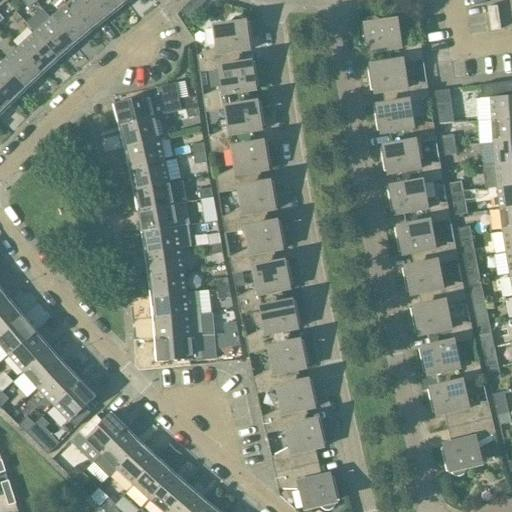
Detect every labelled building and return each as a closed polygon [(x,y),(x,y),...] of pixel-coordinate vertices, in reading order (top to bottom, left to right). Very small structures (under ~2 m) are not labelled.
[(94,0),(73,0),(69,4),(92,32),(109,19),(94,0)] [(126,5),(122,0),(94,0),(109,19),(126,5)] [(69,4),(52,18),(76,46),(92,32),(69,4)] [(501,30),(497,6),(486,7),(490,31),(501,30)] [(218,47),(198,56),(200,72),(222,69),(221,69),(244,65),(244,64),(243,52),(250,51),(248,37),(252,37),(250,23),(246,23),(246,22),(245,21),(244,20),(243,19),(242,18),(241,17),(238,17),(237,17),(236,17),(235,18),(233,19),(232,20),(232,21),(231,22),(231,24),(231,25),(216,28),(218,47)] [(400,41),(397,21),(381,24),(381,22),(380,20),(379,19),(377,18),(375,17),(374,17),(373,17),(372,18),(370,18),(369,19),(368,20),(367,21),(367,23),(367,24),(367,26),(363,26),(365,40),(369,40),(371,53),(378,52),(380,65),(380,66),(403,62),(403,63),(424,60),(422,43),(400,41)] [(76,46),(52,18),(35,32),(59,60),(76,46)] [(44,75),(59,60),(35,32),(19,48),(44,75)] [(3,63),(28,90),(44,75),(19,48),(3,63)] [(386,106),(409,103),(430,100),(428,83),(405,81),(403,63),(403,62),(380,66),(380,65),(369,67),(371,81),(375,80),(377,94),(384,93),(386,106)] [(0,65),(0,92),(12,105),(28,90),(3,63),(0,65)] [(244,65),(221,69),(222,69),(224,88),(204,96),(206,113),(228,110),(227,109),(250,105),(250,104),(248,92),(256,91),(253,77),(257,77),(255,63),(244,64),(244,65)] [(511,82),(481,86),(481,99),(491,98),(492,120),(511,119),(511,82)] [(127,102),(114,105),(120,127),(155,117),(163,116),(182,111),(175,84),(147,91),(147,94),(148,95),(129,99),(127,100),(127,102)] [(434,93),(435,102),(447,101),(446,91),(434,93)] [(0,117),(12,105),(0,92),(0,117)] [(198,96),(186,98),(187,108),(199,106),(198,96)] [(227,109),(228,110),(230,128),(210,137),(212,153),(234,150),(234,149),(257,145),(257,144),(254,132),(262,131),(259,117),(263,117),(261,103),(250,104),(250,105),(227,109)] [(393,147),(416,143),(416,144),(437,140),(434,123),(412,121),(409,103),(386,106),(375,107),(377,121),(381,121),(383,134),(390,133),(393,146),(393,147)] [(189,118),(201,116),(199,106),(187,108),(189,118)] [(155,117),(120,127),(125,148),(161,140),(169,138),(163,116),(155,117)] [(511,119),(492,120),(494,143),(495,143),(511,141),(511,119)] [(443,137),(444,147),(456,145),(455,135),(443,137)] [(161,140),(125,148),(130,169),(165,161),(161,140)] [(494,144),(480,145),(482,167),(496,166),(496,165),(510,163),(511,163),(511,141),(495,143),(494,143),(494,144)] [(205,143),(193,145),(194,155),(206,153),(205,143)] [(234,149),(234,150),(236,168),(216,177),(219,194),(240,190),(240,189),(263,185),(263,184),(261,172),(268,171),(266,157),(270,156),(267,143),(257,144),(257,145),(234,149)] [(400,187),(422,183),(423,184),(444,180),(441,163),(419,162),(416,144),(416,143),(393,147),(393,146),(382,148),(384,162),(388,162),(390,175),(398,174),(400,187)] [(446,157),(458,155),(456,145),(444,147),(446,157)] [(196,165),(208,163),(206,153),(194,155),(196,165)] [(165,161),(130,169),(134,190),(170,183),(165,161)] [(511,163),(510,163),(496,165),(496,166),(498,188),(511,185),(511,163)] [(240,189),(240,190),(243,208),(223,217),(226,234),(247,230),(247,229),(270,225),(270,224),(268,212),(275,211),(273,197),(277,196),(274,182),(263,184),(263,185),(240,189)] [(462,182),(450,184),(452,194),(464,191),(462,182)] [(170,183),(134,190),(138,211),(174,204),(170,183)] [(407,227),(430,223),(430,224),(451,220),(448,203),(426,202),(423,184),(422,183),(400,187),(389,188),(391,202),(395,202),(397,215),(404,214),(407,227)] [(511,185),(498,188),(501,209),(511,207),(511,185)] [(212,188),(200,190),(202,200),(214,198),(212,188)] [(454,203),(466,201),(464,191),(452,194),(454,203)] [(203,210),(215,208),(214,198),(202,200),(203,210)] [(174,204),(138,211),(142,232),(178,227),(174,204)] [(511,207),(501,209),(503,232),(511,230),(511,207)] [(247,229),(247,230),(250,248),(230,257),(233,274),(255,270),(255,269),(278,265),(277,264),(275,252),(282,250),(280,237),(284,236),(281,222),(270,224),(270,225),(247,229)] [(415,268),(437,263),(438,264),(459,260),(456,243),(433,242),(430,224),(430,223),(407,227),(396,229),(398,242),(402,242),(405,255),(412,254),(414,267),(415,268)] [(178,227),(142,232),(145,253),(182,248),(178,227)] [(459,229),(461,239),(473,236),(471,227),(459,229)] [(511,230),(503,232),(507,253),(511,251),(511,230)] [(220,233),(208,236),(210,245),(222,243),(220,233)] [(462,248),(474,246),(473,236),(461,239),(462,248)] [(211,255),(223,253),(222,243),(210,245),(211,255)] [(182,248),(145,253),(148,275),(185,271),(182,248)] [(255,269),(255,270),(258,288),(238,297),(241,314),(262,310),(262,309),(285,304),(283,291),(290,290),(287,276),(291,276),(288,262),(277,264),(278,265),(255,269)] [(422,307),(422,308),(445,303),(467,299),(464,283),(441,282),(438,264),(437,263),(415,268),(414,267),(404,269),(406,283),(410,282),(413,296),(420,295),(422,307)] [(479,269),(467,271),(469,281),(481,279),(479,269)] [(185,271),(148,275),(151,296),(187,292),(185,271)] [(216,280),(218,290),(230,287),(228,278),(216,280)] [(471,291),(483,288),(481,279),(469,281),(471,291)] [(0,305),(10,298),(0,284),(0,305)] [(220,300),(232,297),(230,287),(218,290),(220,300)] [(187,292),(151,296),(153,318),(190,315),(199,314),(197,292),(187,293),(187,292)] [(10,298),(0,305),(0,334),(24,315),(10,298)] [(262,309),(262,310),(266,328),(246,338),(249,354),(270,350),(270,349),(293,344),(293,343),(290,331),(297,330),(295,316),(299,315),(296,301),(285,304),(262,309)] [(431,348),(454,343),(475,339),(472,323),(449,322),(445,303),(422,308),(422,307),(411,310),(414,323),(418,322),(421,336),(428,335),(431,347),(431,348)] [(190,315),(153,318),(155,339),(192,336),(201,336),(200,321),(199,314),(190,315)] [(488,314),(476,316),(478,326),(490,323),(488,314)] [(24,315),(0,334),(0,344),(9,355),(38,331),(24,315)] [(237,323),(225,325),(227,335),(239,333),(237,323)] [(480,336),(492,333),(490,323),(478,326),(480,336)] [(38,331),(9,355),(24,372),(52,348),(38,331)] [(229,345),(241,342),(239,333),(227,335),(229,345)] [(192,336),(155,339),(157,361),(172,360),(173,363),(194,361),(203,360),(201,336),(192,336)] [(270,349),(270,350),(274,368),(254,378),(258,394),(279,389),(301,384),(301,383),(299,371),(306,369),(303,356),(307,355),(304,341),(293,343),(293,344),(270,349)] [(440,388),(462,383),(484,379),(480,362),(457,362),(454,343),(431,348),(431,347),(420,350),(423,363),(427,363),(430,376),(437,375),(439,387),(440,388)] [(52,348),(24,372),(39,388),(66,364),(52,348)] [(486,361),(488,371),(500,369),(498,359),(486,361)] [(66,364),(39,388),(55,405),(81,380),(66,364)] [(490,381),(502,378),(500,369),(488,371),(490,381)] [(81,380),(55,405),(70,421),(75,427),(90,414),(84,408),(97,396),(81,380)] [(279,389),(283,407),(263,418),(266,434),(287,429),(287,428),(310,423),(310,422),(307,410),(314,409),(311,395),(315,394),(312,381),(301,383),(301,384),(279,389)] [(439,416),(446,414),(449,428),(493,418),(489,402),(466,401),(462,383),(440,388),(439,387),(429,390),(432,403),(436,403),(439,416)] [(0,405),(1,407),(10,399),(3,392),(0,394),(0,405)] [(507,403),(496,406),(498,416),(510,413),(507,403)] [(96,416),(79,433),(85,439),(101,455),(102,454),(128,428),(112,412),(102,423),(96,416)] [(500,425),(511,422),(510,413),(498,416),(500,425)] [(28,417),(20,425),(27,432),(35,423),(28,417)] [(35,423),(27,432),(34,439),(42,430),(48,425),(41,418),(35,423)] [(444,458),(448,471),(451,470),(452,472),(453,474),(454,475),(455,475),(456,476),(457,476),(459,476),(460,476),(462,476),(463,475),(464,474),(465,473),(466,471),(466,469),(466,467),(481,464),(476,444),(496,433),(493,418),(449,428),(452,442),(445,443),(448,457),(444,458)] [(272,457),(275,473),(319,463),(316,450),(323,448),(320,435),(324,434),(321,420),(310,422),(310,423),(287,428),(287,429),(292,447),(272,457)] [(101,455),(93,463),(108,478),(117,469),(143,443),(128,428),(102,454),(101,455)] [(143,443),(117,469),(134,485),(159,458),(143,443)] [(159,458),(134,485),(150,500),(175,472),(159,458)] [(336,503),(336,501),(339,500),(336,486),(332,487),(329,474),(322,475),(319,463),(275,473),(279,488),(301,489),(306,508),(321,504),(321,506),(322,507),(323,508),(324,509),(326,510),(327,510),(329,510),(330,510),(331,510),(333,509),(334,508),(335,507),(335,506),(336,504),(336,503)] [(77,465),(69,474),(76,481),(84,472),(77,465)] [(91,479),(84,472),(76,481),(83,488),(91,479)] [(175,472),(150,500),(164,511),(169,511),(191,487),(175,472)] [(8,481),(1,484),(4,495),(12,493),(8,481)] [(191,487),(169,511),(198,511),(208,501),(191,487)] [(12,493),(4,495),(8,506),(16,504),(12,493)] [(109,497),(101,506),(107,511),(109,511),(117,504),(109,497)] [(221,511),(208,501),(198,511),(221,511)]
